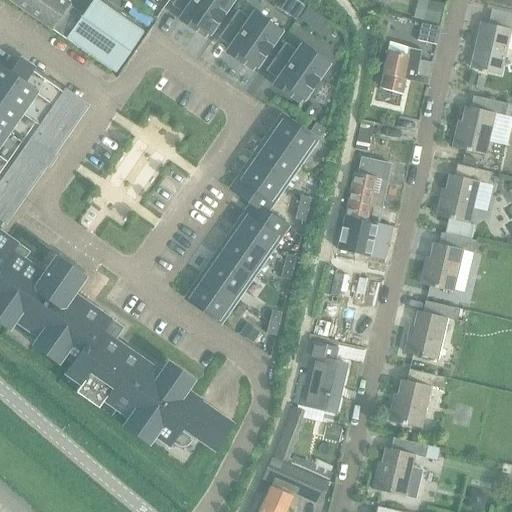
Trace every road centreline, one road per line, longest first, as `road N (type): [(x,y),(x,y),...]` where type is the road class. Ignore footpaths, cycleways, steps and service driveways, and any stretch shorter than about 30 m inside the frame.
road 1 (residential): [(459,0),(339,511)]
road 2 (residential): [(116,103),(151,53),(243,117),(131,277)]
road 3 (residential): [(131,277),(245,359),(261,384),(258,413),(206,511)]
road 4 (residential): [(116,103),(41,209),(131,277)]
road 5 (unclassified): [(145,511),(0,389)]
road 6 (residential): [(0,24),(116,103)]
